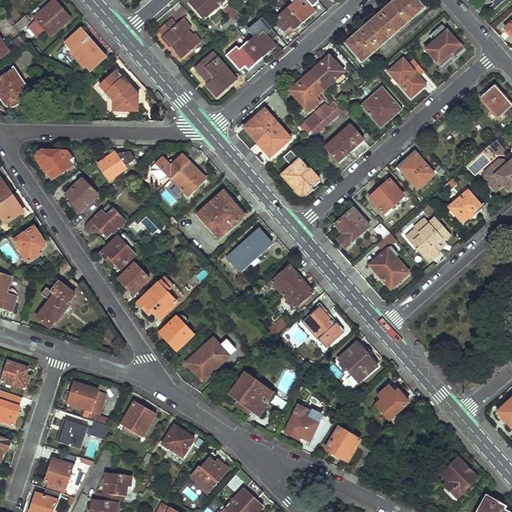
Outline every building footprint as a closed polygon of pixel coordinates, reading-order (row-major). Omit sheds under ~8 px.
[(190,0),(188,2),(194,8),(199,4),(195,0),(190,0)] [(194,8),(203,19),(226,0),(225,0),(195,0),(199,4),(194,8)] [(289,8),(303,24),(317,12),(313,8),(306,0),(302,0),(301,1),(299,0),(297,0),(294,3),(289,8)] [(394,0),(346,43),(362,63),(424,9),(416,0),(394,0)] [(35,19),(50,36),(70,19),(54,2),(35,19)] [(223,28),(226,32),(242,18),(232,7),(225,13),(231,21),(223,28)] [(275,22),(288,37),(303,24),(289,8),(278,17),(279,19),(275,22)] [(13,27),(18,33),(28,23),(24,18),(13,27)] [(181,22),(189,32),(192,29),(184,19),(181,22)] [(171,20),(160,30),(165,36),(174,46),(178,51),(176,52),(182,60),(202,43),(195,35),(193,37),(189,32),(181,22),(177,26),(171,20)] [(425,50),(441,68),(453,58),(454,59),(464,50),(441,25),(431,34),(437,40),(425,50)] [(249,42),(263,58),(277,46),(263,29),(249,42)] [(72,54),(84,68),(86,66),(91,71),(105,59),(93,44),(91,45),(80,31),(67,43),(74,52),(72,54)] [(171,48),(174,46),(165,36),(162,38),(171,48)] [(0,59),(8,54),(0,41),(0,59)] [(235,54),(249,71),(263,58),(249,42),(235,54)] [(39,57),(43,53),(38,48),(34,51),(39,57)] [(213,54),(195,69),(203,79),(207,79),(209,77),(212,81),(208,84),(206,86),(218,99),(238,82),(213,54)] [(310,73),(326,92),(347,73),(331,55),(310,73)] [(418,76),(424,71),(414,60),(408,65),(404,59),(388,72),(411,98),(426,85),(418,76)] [(13,71),(0,79),(0,97),(5,105),(8,106),(10,107),(12,108),(15,107),(24,101),(23,99),(29,94),(13,71)] [(138,95),(117,71),(100,86),(113,101),(113,112),(138,112),(138,95)] [(351,78),(359,87),(366,82),(357,72),(351,78)] [(289,91),(305,110),(318,99),(321,96),(326,92),(310,73),(289,91)] [(481,97),(499,117),(511,107),(511,104),(495,86),(481,97)] [(361,106),(381,127),(400,110),(382,89),(361,106)] [(305,110),(309,114),(322,103),(321,103),(318,99),(305,110)] [(334,102),(329,107),(334,112),(339,107),(334,102)] [(305,137),(314,147),(319,142),(316,138),(341,115),(345,119),(351,114),(342,104),(339,107),(334,112),(324,121),(318,126),(312,132),(308,135),(305,137)] [(245,128),(258,144),(278,126),(265,110),(245,128)] [(318,126),(324,121),(315,111),(310,116),(318,126)] [(318,126),(310,116),(304,121),(305,123),(312,132),(318,126)] [(301,127),(308,135),(312,132),(305,123),(301,127)] [(325,147),(338,162),(364,140),(350,125),(325,147)] [(258,144),(270,158),(291,140),(278,126),(258,144)] [(497,140),(490,146),(493,149),(500,143),(497,140)] [(500,143),(493,149),(498,155),(504,154),(507,152),(500,143)] [(37,158),(52,180),(71,168),(60,153),(41,153),(37,158)] [(98,164),(109,180),(134,163),(128,155),(117,154),(116,153),(98,164)] [(157,164),(172,180),(191,162),(183,155),(171,165),(164,158),(157,164)] [(400,169),(418,189),(435,175),(417,155),(400,169)] [(300,160),(282,174),(296,189),(298,191),(300,193),(302,193),(304,193),(306,192),(308,191),(320,181),(300,160)] [(504,185),(508,190),(511,186),(511,160),(507,165),(504,161),(499,160),(485,173),(485,179),(496,192),(504,185)] [(172,180),(188,197),(207,179),(191,162),(172,180)] [(0,182),(0,203),(12,196),(2,181),(0,182)] [(73,208),(78,214),(95,197),(81,181),(67,196),(75,205),(73,208)] [(370,198),(386,216),(395,209),(393,206),(402,197),(390,181),(370,198)] [(453,188),(448,183),(444,186),(449,191),(453,188)] [(449,208),(462,224),(468,217),(469,220),(482,209),(468,191),(449,208)] [(199,216),(220,240),(245,217),(225,192),(199,216)] [(0,203),(0,214),(7,224),(24,212),(12,196),(0,203)] [(339,239),(346,247),(370,228),(353,208),(336,225),(344,235),(339,239)] [(112,234),(113,235),(125,224),(112,209),(107,213),(106,212),(103,214),(101,212),(88,225),(86,227),(85,229),(85,231),(86,232),(87,234),(90,234),(91,233),(98,228),(107,238),(112,234)] [(417,250),(427,261),(437,252),(433,248),(442,241),(443,242),(449,237),(434,220),(428,225),(424,221),(415,228),(416,229),(409,235),(420,247),(417,250)] [(374,230),(382,240),(390,234),(380,224),(374,230)] [(14,241),(29,263),(40,256),(38,252),(44,248),(45,243),(33,225),(21,233),(23,236),(14,241)] [(228,259),(241,275),(271,247),(258,232),(228,259)] [(371,265),(391,289),(409,273),(389,249),(397,242),(390,234),(382,240),(380,242),(387,250),(371,265)] [(420,247),(409,235),(407,237),(417,250),(420,247)] [(110,260),(120,271),(134,256),(128,249),(132,245),(123,236),(119,240),(117,239),(100,255),(107,263),(110,260)] [(433,248),(437,252),(445,245),(443,242),(442,241),(433,248)] [(427,261),(429,263),(439,254),(437,252),(427,261)] [(56,271),(61,278),(72,269),(68,262),(56,271)] [(118,280),(133,297),(149,282),(133,266),(118,280)] [(273,284),(284,297),(302,282),(291,268),(273,284)] [(0,274),(0,307),(12,311),(16,297),(7,294),(12,278),(0,274)] [(38,318),(51,328),(56,321),(58,322),(70,306),(69,304),(76,295),(74,294),(80,285),(72,279),(66,287),(60,283),(53,292),(47,288),(43,295),(50,301),(38,318)] [(284,297),(296,311),(313,295),(302,282),(284,297)] [(146,312),(157,325),(175,308),(157,288),(135,308),(143,316),(146,312)] [(240,303),(246,298),(241,292),(235,297),(240,303)] [(303,323),(326,350),(346,332),(337,322),(334,324),(320,309),(303,323)] [(159,335),(174,353),(192,337),(174,320),(159,335)] [(287,326),(282,320),(266,333),(271,339),(272,340),(287,326)] [(197,369),(205,378),(230,357),(214,340),(187,364),(194,372),(197,369)] [(339,361),(359,384),(377,368),(358,345),(339,361)] [(318,365),(321,369),(328,363),(325,360),(318,365)] [(10,361),(3,381),(26,389),(32,373),(28,372),(29,368),(10,361)] [(230,394),(261,415),(267,407),(264,405),(271,394),(254,383),(255,381),(244,374),(230,394)] [(76,383),(69,403),(93,411),(90,420),(108,426),(109,421),(105,420),(110,406),(105,405),(107,397),(107,396),(106,395),(99,393),(99,391),(76,383)] [(376,406),(389,420),(409,404),(397,390),(395,392),(390,387),(375,400),(378,404),(376,406)] [(125,400),(99,391),(99,393),(106,395),(107,396),(107,397),(105,405),(110,406),(120,410),(125,400)] [(0,400),(0,420),(15,426),(21,407),(0,400)] [(511,401),(499,413),(511,427),(511,401)] [(135,404),(123,424),(126,426),(140,435),(144,437),(156,416),(135,404)] [(110,406),(105,420),(109,421),(108,426),(112,427),(120,410),(110,406)] [(299,437),(310,442),(321,417),(299,407),(288,434),(297,439),(299,437)] [(64,419),(57,441),(78,448),(85,426),(64,419)] [(96,424),(94,431),(104,435),(106,427),(96,424)] [(140,435),(126,426),(123,431),(137,440),(140,435)] [(174,427),(162,445),(169,450),(169,449),(184,458),(195,440),(174,427)] [(326,450),(349,463),(362,441),(339,428),(326,450)] [(0,438),(0,461),(1,462),(5,450),(8,451),(11,442),(0,438)] [(439,490),(452,504),(474,482),(468,476),(472,473),(465,467),(472,460),(467,453),(459,461),(458,460),(438,479),(444,485),(439,490)] [(148,454),(140,466),(148,471),(155,459),(148,454)] [(94,462),(79,457),(76,464),(75,471),(79,472),(83,474),(88,476),(94,462)] [(54,459),(46,482),(67,489),(74,465),(54,459)] [(199,469),(192,478),(209,493),(228,471),(218,462),(215,465),(210,460),(201,471),(199,469)] [(116,511),(119,502),(121,502),(121,496),(125,496),(127,487),(130,486),(132,476),(106,472),(104,483),(109,484),(107,494),(103,493),(102,500),(93,499),(91,510),(95,511),(116,511)] [(55,499),(37,493),(31,511),(53,511),(59,501),(73,505),(76,499),(69,496),(58,492),(55,499)] [(243,492),(227,509),(228,510),(230,511),(258,511),(263,507),(247,492),(245,494),(243,492)] [(488,496),(478,511),(507,511),(504,510),(506,507),(488,496)]
